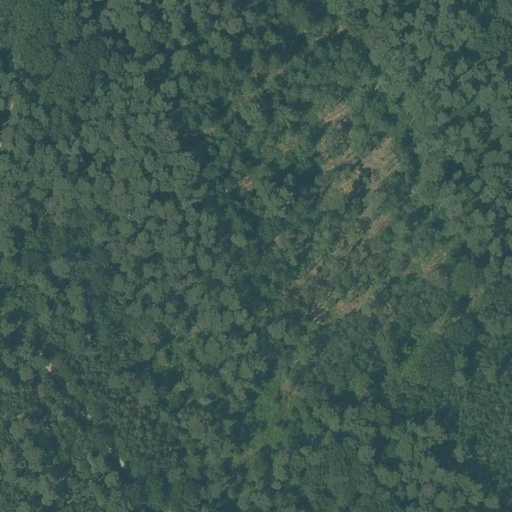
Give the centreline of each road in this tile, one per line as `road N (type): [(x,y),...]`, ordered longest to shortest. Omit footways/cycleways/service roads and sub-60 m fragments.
road 1 (track): [(157,511),(0,297)]
road 2 (track): [(0,146),(13,72),(0,28)]
